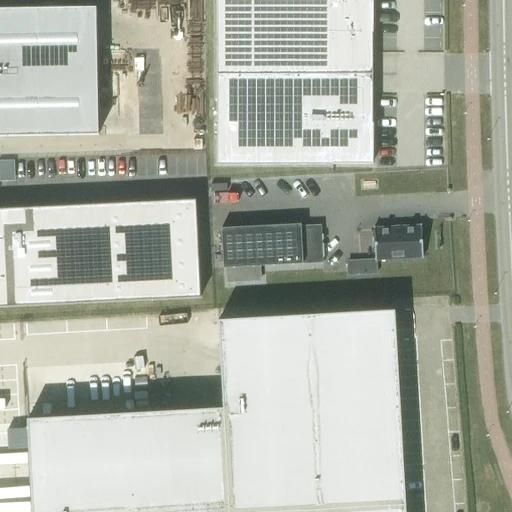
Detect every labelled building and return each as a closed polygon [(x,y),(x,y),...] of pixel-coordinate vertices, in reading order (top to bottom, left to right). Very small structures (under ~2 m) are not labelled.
[(372,0),(216,0),(217,79),(364,79),(364,32),(371,32),(371,33),(372,33),(372,0)] [(0,137),(98,135),(96,8),(0,10),(0,137)] [(364,79),(217,79),(217,165),(332,165),(332,166),(372,166),(372,124),(371,124),(371,125),(364,125),(364,79)] [(0,208),(0,306),(201,297),(196,198),(0,208)] [(301,225),(221,229),(223,269),(323,263),(321,232),(314,226),(301,227),(301,225)] [(423,259),(421,227),(373,229),(375,261),(423,259)] [(33,511),(406,511),(396,307),(219,316),(223,404),(28,414),(33,511)] [(407,317),(398,318),(399,330),(408,329),(407,317)]
